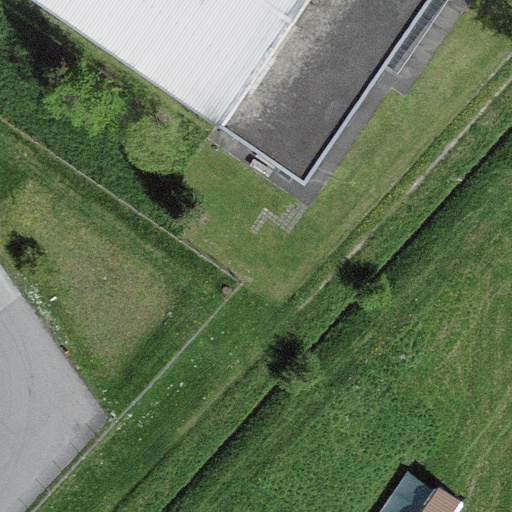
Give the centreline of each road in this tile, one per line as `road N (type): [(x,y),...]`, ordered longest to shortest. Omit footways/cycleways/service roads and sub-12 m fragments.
road 1 (track): [(104,511),(511,71)]
road 2 (track): [(234,511),(511,206)]
